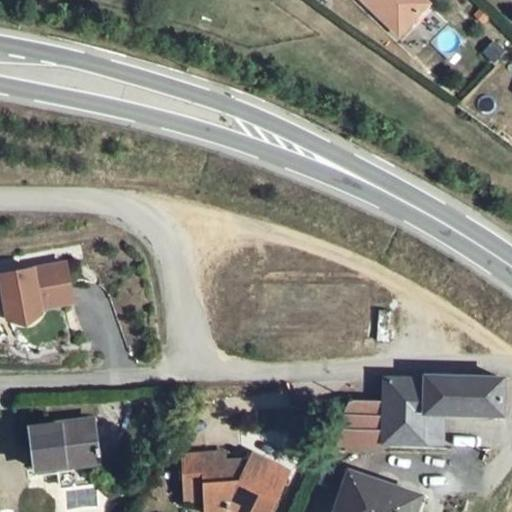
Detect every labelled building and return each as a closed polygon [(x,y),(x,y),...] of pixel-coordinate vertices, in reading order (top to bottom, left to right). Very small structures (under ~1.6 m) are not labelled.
[(338,0),(355,18),(357,15),(371,0),(338,0)] [(371,0),(357,15),(355,18),(365,28),(378,16),(388,26),(409,5),(404,0),(371,0)] [(511,67),(496,91),(511,102),(511,67)] [(57,283),(0,296),(0,330),(3,342),(21,344),(36,335),(35,329),(67,321),(57,283)] [(419,420),(461,419),(458,383),(417,385),(417,392),(419,420)] [(458,383),(461,419),(491,419),(492,416),(491,383),(477,383),(458,383)] [(419,420),(417,392),(376,393),(378,418),(379,446),(420,445),(419,420)] [(333,420),(316,454),(379,452),(379,446),(378,418),(333,420)] [(84,472),(80,429),(12,436),(16,480),(43,477),(45,494),(87,490),(84,472)] [(211,459),(160,464),(164,508),(187,506),(187,511),(258,511),(275,477),(242,458),(238,463),(211,467),(211,459)] [(394,511),(397,504),(327,478),(314,511),(394,511)]
